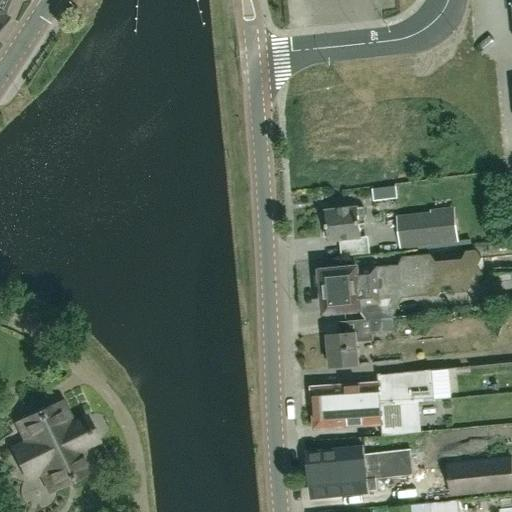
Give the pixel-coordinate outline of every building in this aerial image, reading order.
[(371,254),(369,236),(361,237),(359,224),(364,223),(363,207),(358,207),(325,211),(327,227),(324,227),(325,237),(328,237),(328,241),(340,240),(342,257),(371,254)] [(396,216),(400,248),(458,242),(454,207),(430,209),(431,212),(396,216)] [(326,311),(359,308),(366,319),(370,318),(371,320),(381,319),(393,318),(402,298),(406,289),(424,288),(429,295),(438,294),(442,286),(451,285),(456,293),(466,292),(470,283),(479,282),(483,274),(478,267),(482,258),(476,249),(467,250),(463,260),(436,262),(430,254),(402,257),(398,265),(322,272),(322,273),(318,273),(316,275),(318,287),(319,289),(324,288),(326,311)] [(356,342),(373,340),(372,332),(381,331),(382,334),(394,333),(393,318),(381,319),(371,320),(370,318),(366,319),(345,321),(346,333),(327,335),(330,367),(359,364),(356,342)] [(433,369),(378,374),(378,382),(340,384),(340,387),(313,390),(315,407),(379,402),(434,397),(433,369)] [(348,423),(380,420),(379,402),(315,407),(316,425),(337,423),(338,427),(348,426),(348,423)] [(75,451),(97,440),(86,418),(66,428),(55,405),(24,420),(33,440),(13,450),(27,478),(47,468),(57,488),(86,474),(75,451)] [(378,489),(376,478),(413,474),(410,450),(376,453),(377,470),(366,471),(363,449),(307,455),(311,496),(378,489)] [(511,488),(511,470),(510,455),(445,463),(450,497),(511,488)] [(440,505),(440,511),(475,511),(479,511),(477,501),(440,505)] [(388,511),(431,511),(431,503),(388,507),(388,511)]
